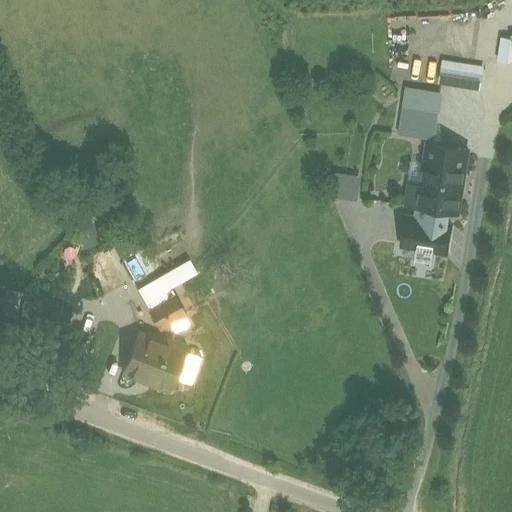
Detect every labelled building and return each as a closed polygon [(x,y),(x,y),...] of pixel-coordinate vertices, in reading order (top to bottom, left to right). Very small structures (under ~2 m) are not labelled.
[(449,47),(445,71),(492,78),(496,54),(449,47)] [(450,79),(413,74),(406,122),(443,127),(450,79)] [(462,241),(477,137),(435,131),(429,172),(417,170),(414,194),(426,195),(424,204),(412,202),(408,233),(462,241)] [(335,194),(364,198),(367,174),(339,170),(335,194)] [(94,192),(73,201),(80,218),(88,238),(109,229),(94,192)] [(174,266),(183,281),(209,266),(197,247),(171,262),(174,266)] [(174,266),(147,282),(170,319),(196,303),(183,281),(174,266)] [(75,327),(76,302),(28,301),(28,327),(75,327)] [(137,331),(121,375),(168,392),(184,348),(137,331)]
